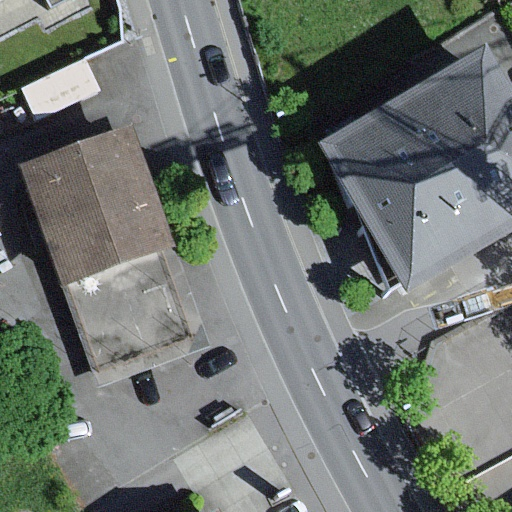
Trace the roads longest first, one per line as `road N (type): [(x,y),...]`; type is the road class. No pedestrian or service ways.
road 1 (primary): [(320,387),(236,177),(180,0)]
road 2 (residential): [(320,387),(511,275)]
road 3 (primary): [(385,511),(320,387)]
